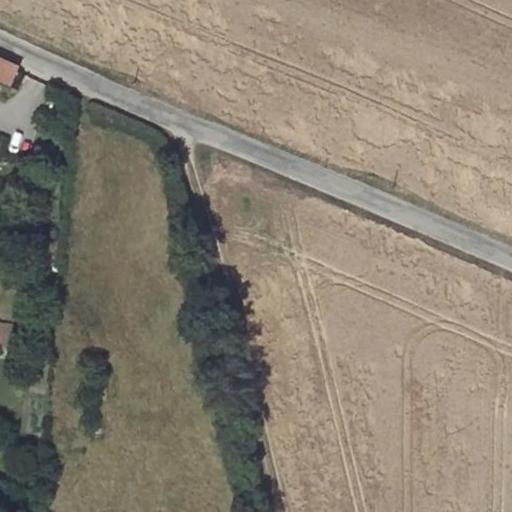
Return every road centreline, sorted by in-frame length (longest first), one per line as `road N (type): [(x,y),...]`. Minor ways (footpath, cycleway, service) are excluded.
road 1 (unclassified): [(511,264),(0,38)]
road 2 (track): [(278,511),(180,123)]
